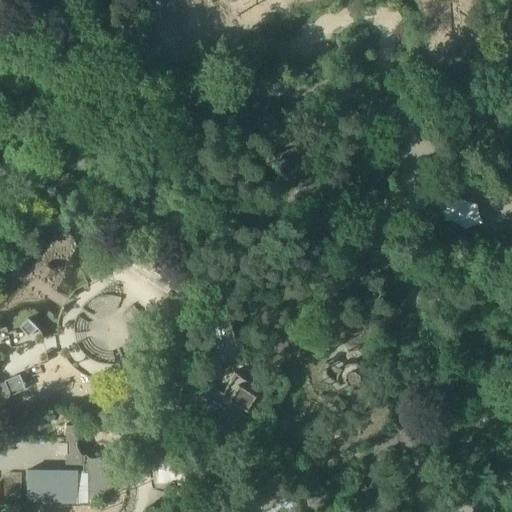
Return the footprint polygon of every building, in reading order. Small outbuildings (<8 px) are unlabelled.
[(497,102),(496,141),(511,140),(511,0),(501,0),(498,82),(497,102)] [(198,128),(214,136),(215,110),(199,110),(198,128)] [(212,187),(210,226),(219,226),(222,188),(212,187)] [(194,302),(213,371),(241,363),(224,294),(194,302)] [(28,337),(37,328),(28,319),(19,328),(22,331),(28,337)] [(4,381),(10,396),(26,389),(19,374),(4,381)] [(457,393),(457,405),(490,405),(491,397),(499,398),(500,377),(459,376),(459,393),(457,393)] [(43,416),(34,405),(17,418),(26,430),(43,416)] [(66,426),(66,464),(82,465),(83,471),(77,471),(76,505),(85,505),(114,486),(114,485),(113,485),(110,480),(110,476),(109,476),(109,471),(114,467),(114,466),(113,466),(108,460),(109,459),(108,458),(107,459),(102,460),(100,456),(99,456),(99,457),(91,459),(91,457),(90,457),(86,454),(84,455),(76,445),(82,426),(80,426),(66,426)] [(27,505),(76,505),(77,471),(28,470),(27,505)] [(292,496),(269,511),(304,511),(298,503),(292,496)]
